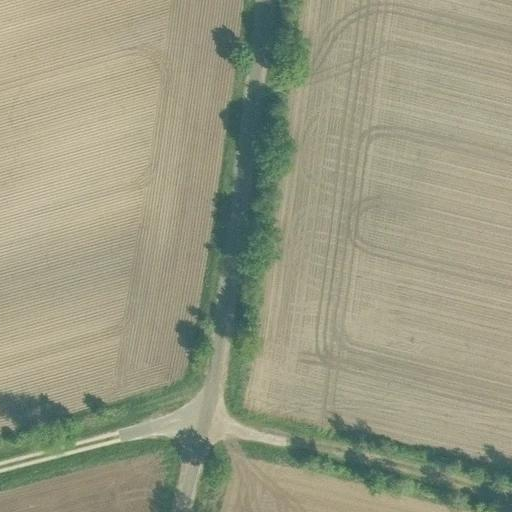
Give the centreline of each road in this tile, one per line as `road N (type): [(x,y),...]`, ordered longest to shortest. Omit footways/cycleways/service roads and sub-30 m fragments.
road 1 (unclassified): [(205,421),(265,0)]
road 2 (unclassified): [(205,421),(511,495)]
road 3 (unclassified): [(0,466),(155,425),(205,421)]
